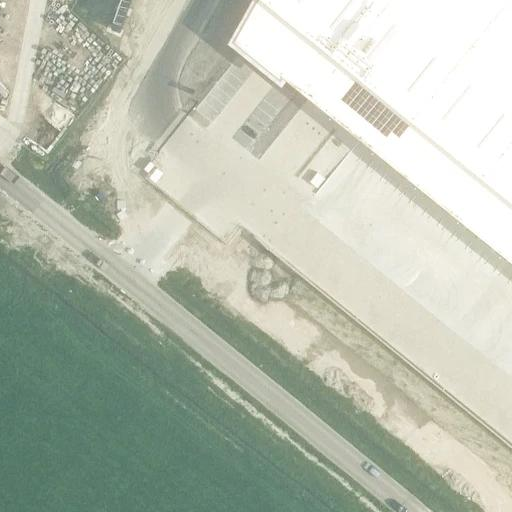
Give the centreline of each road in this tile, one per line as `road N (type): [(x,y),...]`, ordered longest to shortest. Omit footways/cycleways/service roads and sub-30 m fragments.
road 1 (tertiary): [(411,511),(0,176)]
road 2 (unclassified): [(199,0),(153,81),(154,115),(173,131)]
